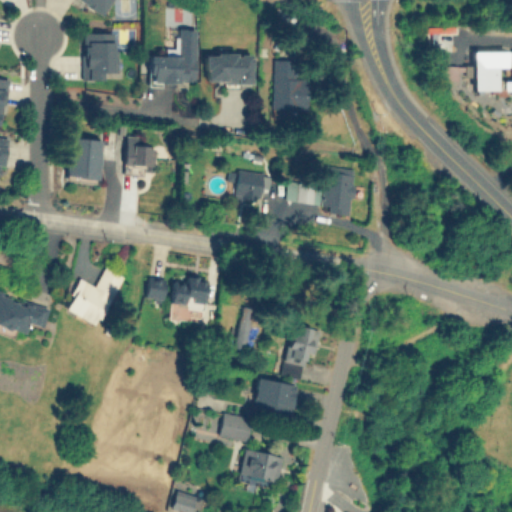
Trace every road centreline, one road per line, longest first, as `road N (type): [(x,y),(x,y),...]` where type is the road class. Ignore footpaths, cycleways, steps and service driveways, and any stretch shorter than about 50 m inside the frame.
road 1 (tertiary): [(0,211),(266,248),(502,308)]
road 2 (residential): [(338,64),(353,119),(380,166),(381,216),(308,511)]
road 3 (residential): [(36,105),(233,121)]
road 4 (residential): [(37,217),(35,31)]
road 5 (tertiary): [(362,0),(377,68),(423,133)]
road 6 (tertiary): [(423,133),(511,220)]
